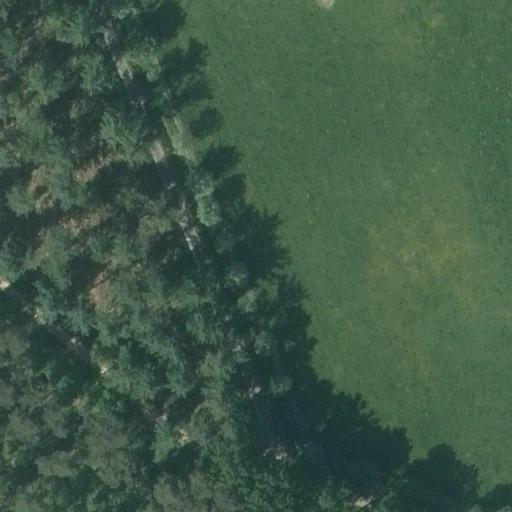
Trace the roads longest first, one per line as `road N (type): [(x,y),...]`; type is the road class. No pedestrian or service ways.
road 1 (track): [(286,473),(92,0)]
road 2 (track): [(0,284),(195,446),(286,473)]
road 3 (track): [(286,473),(400,511)]
